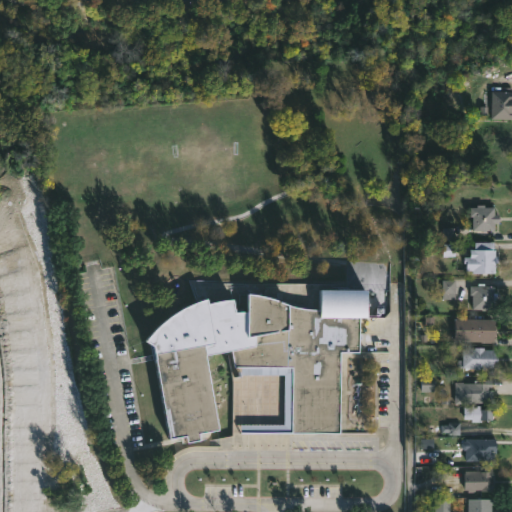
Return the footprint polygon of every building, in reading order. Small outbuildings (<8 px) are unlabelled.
[(485,205),(485,207),(494,207),(495,214),(499,214),(499,223),(495,223),(495,230),(474,231),(474,217),(471,217),(471,207),(478,207),(477,205),(485,205)] [(496,250),(496,256),(498,256),(498,267),(496,267),(496,273),(488,273),(488,275),(483,275),(483,273),(473,273),(473,270),(467,270),(467,262),(465,262),(465,257),(471,257),(471,250),(496,250)] [(485,284),(485,286),(495,286),(495,309),(473,309),(473,295),(471,295),(471,286),(479,286),(479,284),(485,284)] [(370,305),(370,319),(367,319),(367,323),(362,323),(361,353),(341,352),(341,434),(241,434),(242,425),(284,426),(284,420),(232,420),(232,380),(229,367),(233,366),(230,349),(203,354),(217,429),(197,432),(198,440),(185,442),(184,435),(167,438),(150,340),(164,326),(179,314),(194,306),(209,300),(211,305),(235,301),(237,314),(251,312),(251,295),(272,299),(300,309),(320,310),(321,290),(371,291),(370,305)] [(495,328),(495,343),(455,341),(456,319),(495,319),(495,328)] [(446,341),(416,342),(416,331),(428,331),(428,329),(446,329),(446,341)] [(485,348),(485,350),(495,350),(495,352),(498,352),(497,367),(494,366),(494,368),(485,368),(485,370),(463,367),(463,349),(475,350),(475,347),(485,348)] [(492,380),(492,387),(490,387),(490,390),(494,390),(494,404),(454,404),(454,382),(474,383),(474,380),(492,380)] [(492,412),(473,412),(473,427),(492,427),(492,412)] [(493,464),(464,464),(464,445),(493,445),(493,464)] [(492,493),(463,492),(463,473),(464,473),(464,470),(492,471),(492,493)] [(492,511),(468,511),(468,499),(494,499),(494,505),(492,505),(492,511)] [(436,511),(449,511),(450,503),(436,503),(436,511)]
